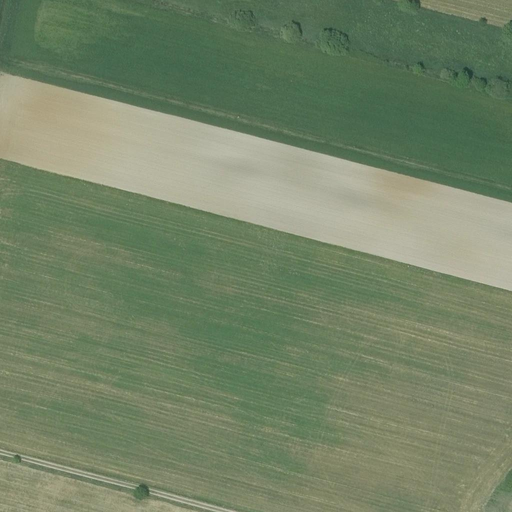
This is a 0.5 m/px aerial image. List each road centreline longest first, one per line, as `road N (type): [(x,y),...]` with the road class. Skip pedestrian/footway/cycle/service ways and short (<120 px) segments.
road 1 (track): [(511,187),(0,55)]
road 2 (track): [(0,455),(220,511)]
